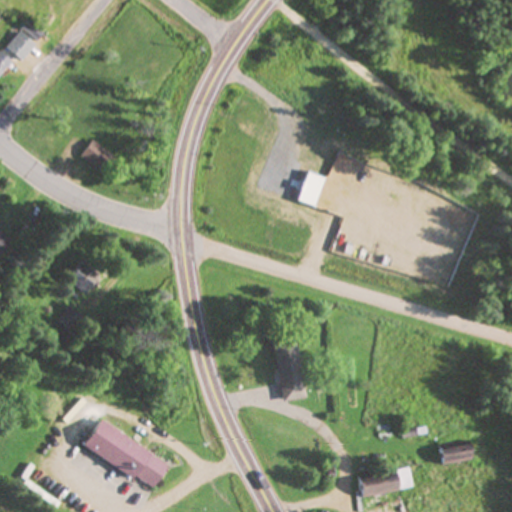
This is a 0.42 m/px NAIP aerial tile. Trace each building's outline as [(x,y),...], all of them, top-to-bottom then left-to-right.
[(18,61),(33,46),(18,31),(3,47),(18,61)] [(0,72),(9,63),(0,53),(0,72)] [(64,138),(55,131),(43,146),(65,165),(84,142),(71,131),(64,138)] [(107,152),(88,141),(78,157),(97,168),(107,152)] [(357,159),(383,170),(390,154),(364,143),(357,159)] [(376,184),(357,168),(344,183),(363,200),(376,184)] [(95,276),(77,261),(62,280),(80,294),(95,276)] [(66,334),(81,320),(67,307),(53,321),(66,334)] [(278,402),(302,399),(295,340),(271,343),(278,402)] [(151,489),(166,463),(95,422),(80,448),(151,489)] [(438,464),(468,462),(467,446),(437,448),(438,464)] [(359,497),(411,488),(407,469),(355,477),(359,497)]
